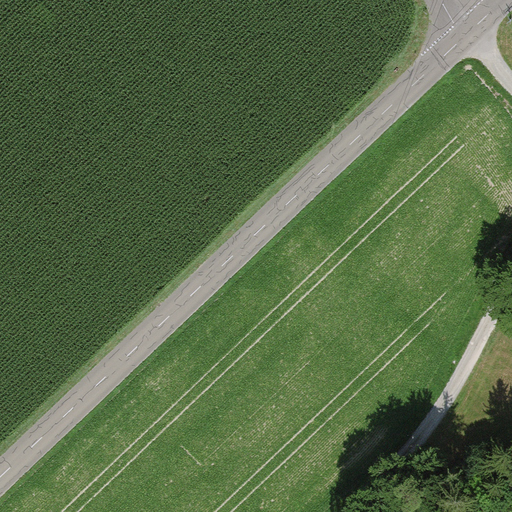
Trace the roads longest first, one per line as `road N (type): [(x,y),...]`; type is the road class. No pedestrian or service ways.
road 1 (tertiary): [(0,479),(465,37)]
road 2 (unclassified): [(355,511),(434,421),(511,284)]
